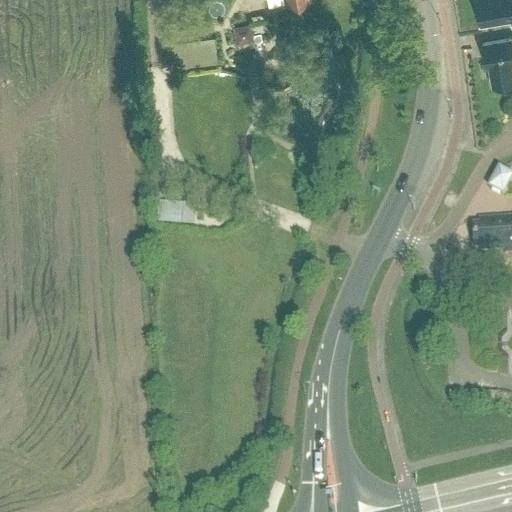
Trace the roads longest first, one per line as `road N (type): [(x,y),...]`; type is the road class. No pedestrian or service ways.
road 1 (secondary): [(375,247),(420,144),(430,50),(423,0)]
road 2 (residential): [(511,385),(478,383),(464,373),(446,275),(425,251)]
road 3 (residential): [(425,251),(439,243),(511,131)]
road 4 (secondary): [(328,388),(341,328),(375,247)]
road 5 (secondary): [(352,511),(328,388)]
road 6 (secondary): [(328,388),(316,427),(315,511)]
